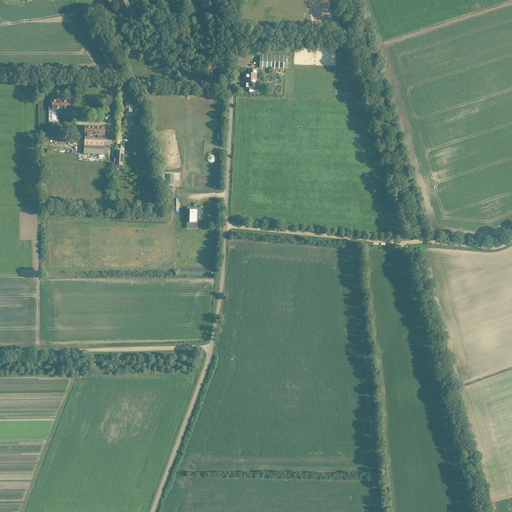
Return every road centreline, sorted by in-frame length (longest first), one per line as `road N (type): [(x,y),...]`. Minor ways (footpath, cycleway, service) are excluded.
road 1 (unclassified): [(225,225),(227,93),(137,56),(98,0)]
road 2 (unclassified): [(152,511),(208,358),(225,225)]
road 3 (unclassified): [(225,225),(490,248),(511,240)]
road 4 (track): [(478,511),(404,243)]
road 5 (track): [(345,0),(421,241)]
road 6 (track): [(0,351),(210,347)]
road 7 (track): [(0,81),(193,79)]
